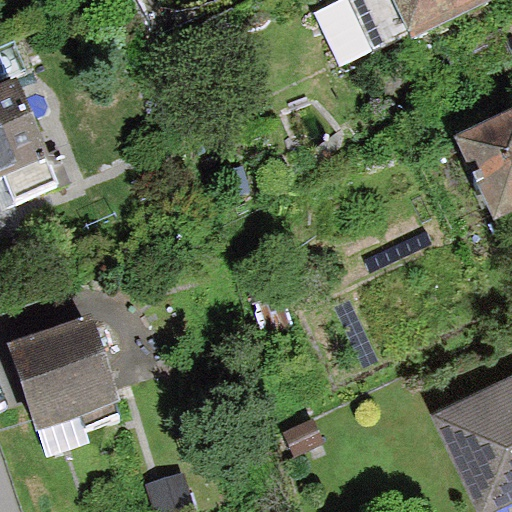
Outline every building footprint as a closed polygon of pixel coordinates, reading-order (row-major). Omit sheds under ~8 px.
[(490,0),(356,0),(376,45),(411,30),(413,34),(490,0)] [(511,215),(511,111),(458,135),(495,223),(511,215)] [(0,224),(44,212),(15,114),(0,118),(0,224)] [(113,440),(83,346),(5,371),(35,465),(113,440)] [(511,384),(436,417),(476,511),(489,511),(511,502),(511,384)]
